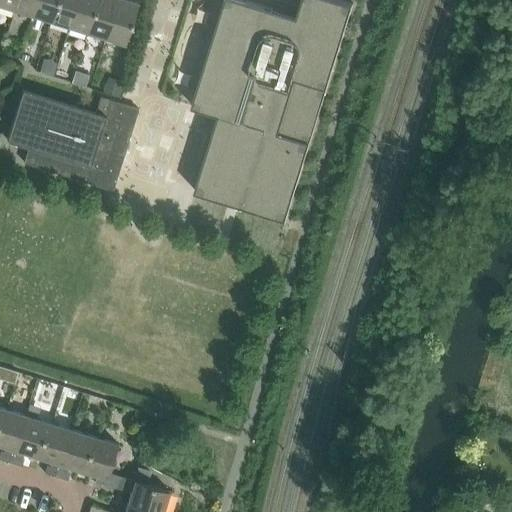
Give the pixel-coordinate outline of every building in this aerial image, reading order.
[(0,0),(0,4),(14,9),(16,0),(0,0)] [(33,15),(37,0),(16,0),(14,9),(33,15)] [(50,21),(56,0),(37,0),(33,15),(50,21)] [(69,27),(77,0),(56,0),(50,21),(69,27)] [(87,32),(97,0),(77,0),(69,27),(87,32)] [(106,38),(117,0),(97,0),(87,32),(106,38)] [(125,44),(138,3),(137,2),(136,3),(127,0),(117,0),(106,38),(124,44),(125,44)] [(225,0),(193,105),(193,106),(220,114),(196,191),(287,219),(354,3),(346,1),(343,0),(303,0),(298,16),(246,0),(225,0)] [(117,161),(123,141),(128,142),(138,109),(101,97),(96,113),(24,91),(24,90),(23,90),(7,140),(8,140),(9,139),(29,146),(24,162),(45,169),(45,167),(112,188),(112,190),(113,190),(121,163),(117,161)] [(171,183),(161,218),(276,254),(287,219),(196,191),(171,183)] [(0,458),(10,462),(25,415),(6,409),(1,426),(0,425),(0,444),(6,447),(4,451),(1,451),(0,455),(0,458)] [(34,455),(39,438),(47,440),(52,423),(25,415),(10,462),(22,465),(24,458),(22,457),(23,452),(34,455)] [(56,476),(71,429),(52,423),(47,440),(39,438),(34,455),(52,461),(50,466),(47,465),(45,473),(56,476)] [(80,469),(85,452),(93,455),(99,438),(71,429),(56,476),(68,480),(70,472),(68,471),(69,466),(80,469)] [(108,472),(118,444),(117,443),(116,444),(99,438),(93,455),(85,452),(80,469),(97,475),(96,480),(95,480),(95,481),(119,488),(122,477),(108,472)] [(153,511),(162,511),(169,492),(169,491),(135,480),(122,477),(119,488),(126,491),(127,489),(132,491),(128,504),(153,511)]
